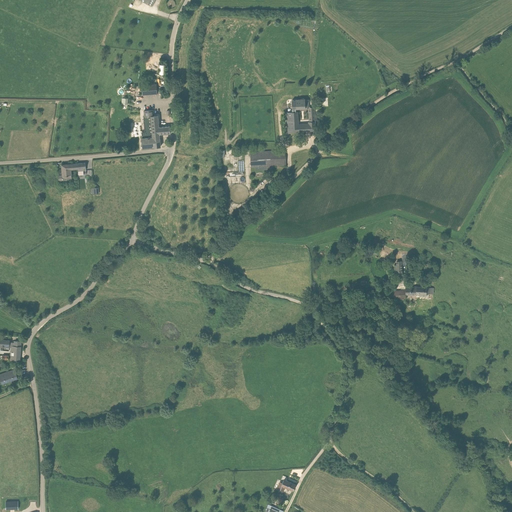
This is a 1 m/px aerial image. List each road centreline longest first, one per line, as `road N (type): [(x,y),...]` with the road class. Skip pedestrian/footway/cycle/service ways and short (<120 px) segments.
road 1 (unclassified): [(208,261),(221,238),(377,100),(511,27)]
road 2 (unclassified): [(42,511),(29,338),(84,294),(131,238)]
road 3 (unclassified): [(406,282),(310,308),(246,288),(208,261)]
road 4 (unclassified): [(171,149),(0,163)]
road 5 (unclassified): [(171,149),(171,42),(187,0)]
